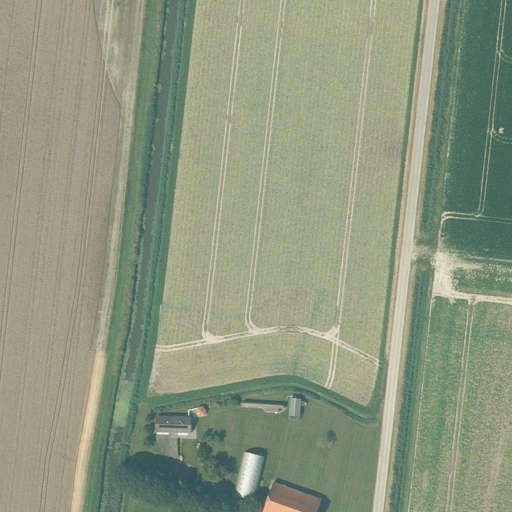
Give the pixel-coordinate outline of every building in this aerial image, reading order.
[(299,417),(301,399),(289,398),(288,416),(299,417)] [(242,402),(241,406),(266,408),(265,412),(271,412),(271,408),(274,409),(273,412),(278,413),(279,409),(283,409),(283,405),(242,402)] [(205,410),(202,406),(196,407),(195,413),(199,416),(204,415),(205,410)] [(154,432),(190,433),(190,416),(188,416),(154,415),(154,432)] [(265,457),(243,452),(234,496),(244,498),(255,501),(265,457)] [(262,511),(316,511),(321,500),(273,483),(262,511)]
